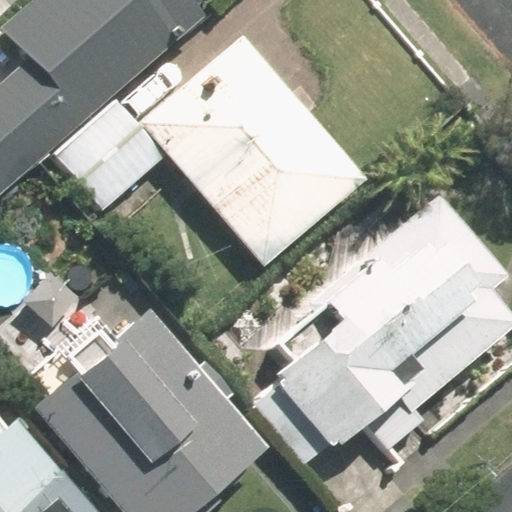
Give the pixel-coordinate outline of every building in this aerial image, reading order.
[(0,57),(8,66),(0,73),(0,181),(185,10),(175,0),(19,0),(0,18),(0,57)] [(345,180),(212,40),(120,127),(98,104),(37,163),(85,213),(142,158),(249,271),(345,180)] [(413,200),(287,306),(295,316),(255,350),(267,364),(240,387),(299,456),(339,422),(368,456),(415,417),(405,405),(511,315),(413,200)] [(104,325),(76,294),(0,361),(0,362),(28,393),(9,410),(99,511),(184,511),(247,456),(118,313),(104,325)] [(0,511),(63,511),(0,438),(0,511)]
